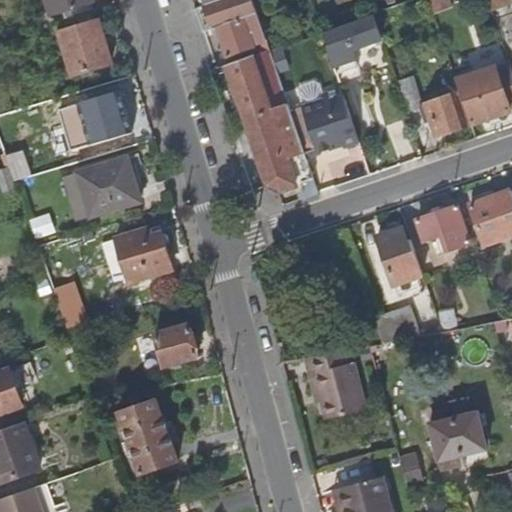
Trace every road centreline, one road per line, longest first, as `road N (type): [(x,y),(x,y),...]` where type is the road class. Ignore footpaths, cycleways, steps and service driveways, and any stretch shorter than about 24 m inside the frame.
road 1 (residential): [(217,248),(511,147)]
road 2 (residential): [(217,248),(290,511)]
road 3 (residential): [(144,0),(217,248)]
